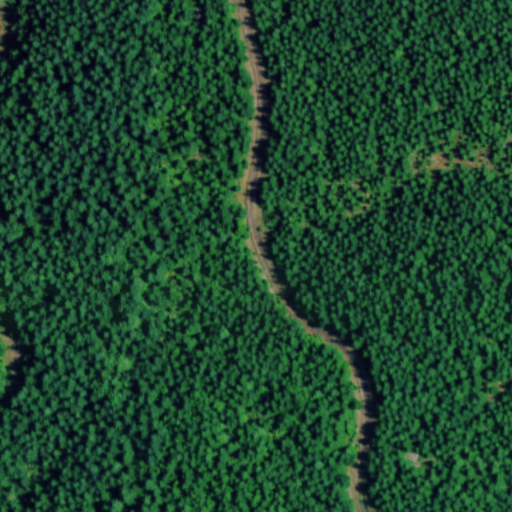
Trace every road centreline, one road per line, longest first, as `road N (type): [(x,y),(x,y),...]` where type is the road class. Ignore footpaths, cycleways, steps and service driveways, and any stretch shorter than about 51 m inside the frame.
road 1 (track): [(357,511),(362,400),(355,367),(339,344),(287,306),(246,218),(258,107),(235,0)]
road 2 (track): [(0,419),(41,358),(0,300)]
